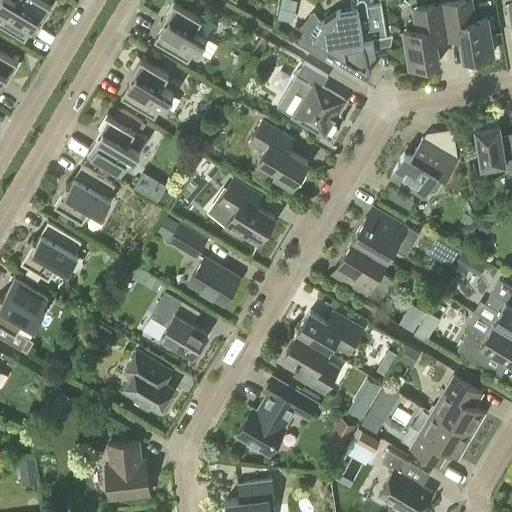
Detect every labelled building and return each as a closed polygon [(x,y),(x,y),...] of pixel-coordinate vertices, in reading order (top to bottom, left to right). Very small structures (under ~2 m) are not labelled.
[(0,0),(0,25),(24,40),(36,20),(40,22),(51,3),(45,0),(0,0)] [(214,24),(202,17),(174,0),(162,19),(166,21),(154,41),(188,61),(194,49),(198,51),(214,24)] [(382,4),(373,6),(372,1),(371,0),(350,0),(350,5),(351,9),(340,11),(340,10),(339,8),(321,21),(322,23),(312,38),(357,65),(358,63),(363,63),(367,61),(370,59),(373,56),(376,52),(375,52),(372,36),(387,33),(382,4)] [(462,0),(442,3),(447,34),(459,32),(463,58),(493,54),(487,18),(474,20),(472,10),(467,11),(465,0),(462,0)] [(447,34),(442,3),(418,7),(420,19),(415,19),(417,29),(404,32),(409,67),(439,63),(434,36),(447,34)] [(0,48),(0,81),(3,76),(6,79),(18,59),(0,48)] [(165,108),(173,93),(161,86),(168,73),(140,56),(129,75),(132,77),(121,97),(154,117),(161,106),(165,108)] [(304,61),(296,75),(277,106),(294,115),(293,116),(324,135),(345,99),(322,86),(328,76),(304,61)] [(110,114),(107,112),(96,132),(99,134),(87,154),(121,173),(128,162),(131,164),(147,136),(135,129),(141,120),(116,105),(110,114)] [(280,144),(286,134),(262,120),(250,140),(264,149),(257,160),(276,172),(273,176),(292,187),(295,182),(298,184),(300,182),(305,174),(305,171),(303,169),(308,161),(280,144)] [(477,127),(475,128),(481,167),(504,163),(505,168),(511,167),(511,136),(504,138),(501,136),(499,124),(489,125),(486,123),(479,124),(477,127)] [(411,156),(404,151),(389,176),(424,196),(437,190),(444,177),(445,178),(457,158),(422,137),(411,156)] [(66,221),(72,212),(82,218),(90,205),(103,212),(111,198),(108,196),(115,184),(81,164),(69,184),(66,182),(54,201),(64,206),(58,216),(66,221)] [(159,196),(167,180),(142,167),(134,183),(159,196)] [(233,178),(220,199),(227,204),(225,207),(233,212),(225,227),(242,237),(244,234),(259,243),(274,217),(250,202),(256,192),(233,178)] [(385,195),(407,208),(414,196),(392,183),(385,195)] [(419,232),(393,217),(386,229),(365,216),(352,239),(386,259),(393,248),(405,255),(419,232)] [(74,252),(81,240),(48,220),(36,240),(32,238),(21,257),(49,274),(57,261),(69,268),(78,254),(74,252)] [(180,223),(170,239),(196,254),(205,238),(180,223)] [(439,233),(429,250),(449,262),(459,245),(439,233)] [(386,259),(352,239),(339,261),(360,274),(353,285),(378,301),(392,278),(380,270),(386,259)] [(239,276),(204,256),(189,282),(223,302),(239,276)] [(458,275),(464,265),(456,261),(450,270),(458,275)] [(149,273),(132,263),(127,271),(145,281),(149,273)] [(41,308),(48,296),(14,276),(2,296),(0,294),(0,320),(16,330),(23,317),(36,324),(44,310),(41,308)] [(511,286),(499,279),(485,303),(499,311),(492,322),(511,334),(511,286)] [(193,307),(170,293),(165,290),(150,315),(166,325),(160,335),(193,354),(206,331),(186,319),(193,307)] [(411,298),(400,319),(415,327),(426,306),(411,298)] [(310,310),(297,332),(328,350),(332,342),(340,347),(343,343),(350,347),(362,327),(333,310),(327,320),(310,310)] [(511,334),(492,322),(486,334),(471,325),(457,349),(481,363),(489,350),(511,363),(511,334)] [(425,338),(430,331),(420,324),(415,332),(425,338)] [(328,350),(297,332),(284,354),(306,367),(300,378),(323,391),(335,371),(328,367),(331,363),(323,358),(328,350)] [(412,362),(419,350),(408,344),(401,355),(412,362)] [(124,372),(131,376),(123,388),(137,396),(135,399),(148,407),(150,404),(159,409),(173,387),(154,376),(161,364),(137,349),(124,372)] [(368,373),(349,405),(363,413),(382,381),(368,373)] [(450,392),(436,414),(470,435),(484,411),(474,405),(483,391),(454,374),(445,389),(450,392)] [(384,384),(361,422),(376,431),(399,394),(384,384)] [(252,407),(236,434),(269,453),(285,427),(283,426),(297,402),(271,386),(257,411),(252,407)] [(340,414),(325,441),(340,450),(356,423),(340,414)] [(470,435),(436,414),(423,435),(419,433),(410,448),(438,465),(447,451),(457,457),(470,435)] [(356,439),(373,449),(380,438),(363,428),(356,439)] [(140,460),(138,440),(108,444),(110,463),(105,464),(109,498),(149,493),(145,459),(140,460)] [(410,462),(389,449),(381,461),(389,466),(387,469),(391,472),(378,494),(408,511),(419,511),(432,491),(403,474),(410,462)] [(34,465),(32,457),(18,459),(20,467),(34,465)] [(274,497),(272,477),(244,481),(246,497),(225,499),(226,511),(270,511),(269,498),(274,497)]
